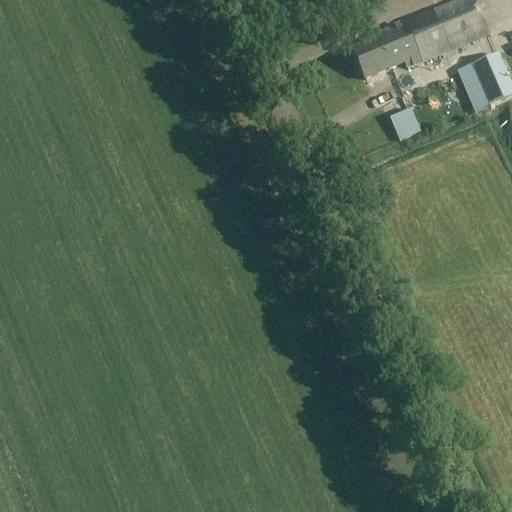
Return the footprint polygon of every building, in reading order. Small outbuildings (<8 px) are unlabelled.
[(407,70),(488,36),(473,0),(464,0),(377,36),(379,41),(352,52),(366,82),(405,65),(407,70)] [(387,23),(429,3),(427,0),(379,0),(377,1),(387,23)] [(511,100),(511,88),(497,55),(457,73),(476,116),(511,100)] [(399,68),(372,82),(377,92),(404,78),(399,68)] [(399,144),(413,138),(422,135),(411,111),(389,121),(399,144)]
